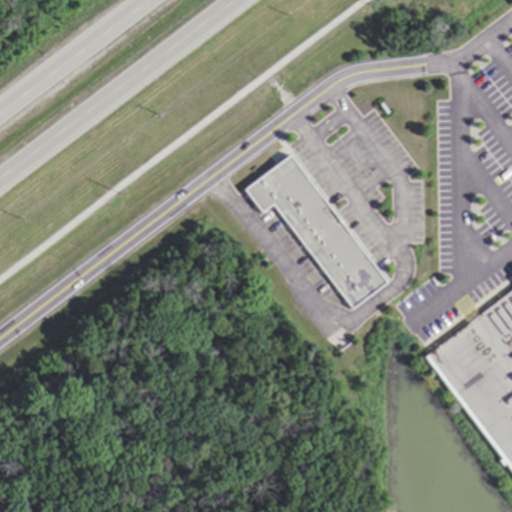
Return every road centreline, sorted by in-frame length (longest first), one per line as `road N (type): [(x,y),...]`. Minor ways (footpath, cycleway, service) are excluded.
road 1 (residential): [(0,337),(339,78),(426,64)]
road 2 (trunk): [(0,177),(233,0)]
road 3 (trunk): [(144,0),(0,110)]
